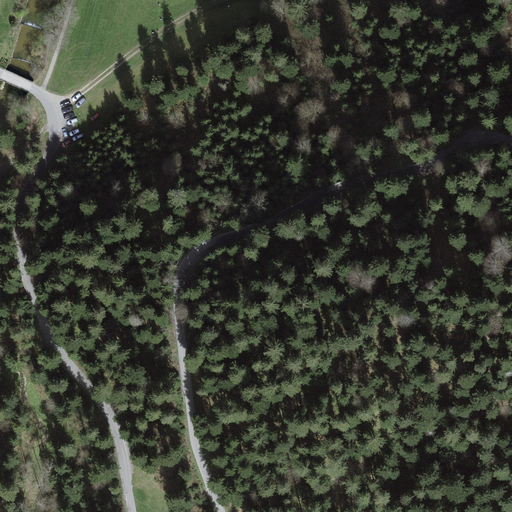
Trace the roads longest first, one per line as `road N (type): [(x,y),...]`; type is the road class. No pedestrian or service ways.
road 1 (track): [(511,144),(488,134),(467,137),(422,167),(336,189),(216,241),(185,263),(177,305),(191,424),(221,511)]
road 2 (track): [(131,511),(112,419),(45,327),(19,245),(20,205),(51,147),(53,116)]
road 3 (track): [(51,108),(221,0)]
